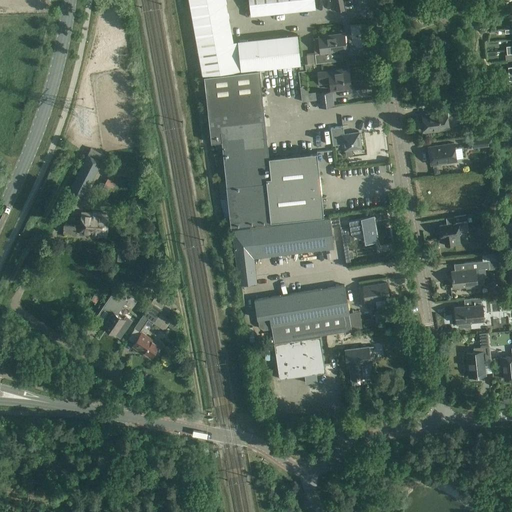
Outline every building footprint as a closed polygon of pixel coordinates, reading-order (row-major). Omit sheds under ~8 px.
[(225,0),(189,0),(192,17),(228,10),(225,0)] [(269,0),(249,0),(251,16),(271,14),(269,0)] [(314,0),(269,0),(271,14),(316,9),(314,0)] [(343,0),(334,0),(336,12),(345,10),(343,0)] [(228,10),(192,17),(196,36),(231,30),(228,10)] [(233,42),(231,30),(196,36),(204,75),(243,71),(240,41),(233,42)] [(319,37),(313,38),(316,63),(343,60),(342,51),(346,51),(344,33),(319,36),(319,37)] [(298,34),(258,39),(261,68),(301,64),(298,34)] [(258,39),(240,41),(243,71),(261,68),(258,39)] [(204,76),(207,101),(263,95),(260,70),(204,76)] [(319,80),(319,85),(330,83),(331,90),(351,87),(349,70),(324,74),(323,71),(318,72),(319,80)] [(353,85),(361,84),(360,77),(351,79),(353,85)] [(333,91),(317,93),(319,107),(335,106),(333,91)] [(207,101),(209,115),(209,118),(212,143),(222,142),(223,156),(226,180),(226,186),(228,198),(231,226),(271,222),(271,220),(323,215),(317,152),(270,157),(263,95),(207,101)] [(487,106),(486,99),(471,101),(471,108),(487,106)] [(466,101),(448,102),(450,112),(467,111),(466,101)] [(447,111),(423,115),(426,131),(450,128),(447,111)] [(343,126),(335,127),(331,128),(334,145),(344,144),(345,149),(353,148),(353,151),(361,150),(361,147),(362,147),(360,132),(344,134),(343,126)] [(491,134),(467,137),(469,148),(492,145),(491,134)] [(455,143),(429,146),(432,164),(457,161),(455,143)] [(91,148),(88,156),(101,163),(105,155),(91,148)] [(88,156),(83,164),(69,193),(82,199),(101,163),(88,156)] [(103,183),(92,203),(100,207),(111,187),(112,187),(115,182),(107,178),(105,183),(103,183)] [(82,213),(81,235),(105,236),(107,215),(82,213)] [(455,223),(440,226),(442,238),(444,238),(445,247),(455,245),(453,236),(460,235),(458,223),(468,221),(467,214),(454,216),(455,223)] [(374,215),(350,219),(352,231),(364,229),(366,242),(378,240),(374,215)] [(261,226),(257,226),(232,229),(239,285),(256,283),(253,258),(334,247),(332,228),(341,227),(339,216),(289,222),(289,221),(261,224),(261,226)] [(493,234),(489,216),(481,217),(485,235),(493,234)] [(64,225),(63,234),(76,235),(76,226),(64,225)] [(501,251),(501,241),(492,241),(493,252),(501,251)] [(120,248),(118,261),(134,263),(136,250),(120,248)] [(478,269),(485,268),(489,268),(489,270),(495,269),(494,267),(498,267),(497,260),(487,261),(483,261),(465,263),(465,270),(455,271),(452,271),(453,287),(466,286),(467,288),(477,287),(476,279),(479,279),(478,271),(478,269)] [(153,282),(144,277),(140,284),(149,289),(153,282)] [(387,282),(364,286),(366,301),(390,298),(387,282)] [(345,284),(255,299),(259,328),(263,331),(272,329),(274,341),(317,335),(361,329),(359,312),(350,313),(345,284)] [(498,285),(492,291),(497,295),(502,288),(498,285)] [(131,321),(126,317),(125,320),(117,315),(126,301),(113,293),(104,307),(113,312),(103,326),(109,330),(109,332),(113,334),(114,333),(115,334),(118,329),(124,333),(131,321)] [(151,302),(126,339),(134,344),(133,346),(151,358),(159,345),(145,336),(153,323),(158,326),(156,328),(159,329),(160,327),(165,331),(168,326),(176,331),(177,331),(179,329),(181,327),(179,326),(180,325),(172,318),(170,320),(160,313),(162,310),(162,309),(167,302),(165,301),(166,299),(157,294),(151,302)] [(469,306),(456,307),(457,323),(484,321),(482,297),(469,298),(469,306)] [(395,310),(376,312),(377,322),(396,319),(395,310)] [(320,335),(274,342),(279,378),(325,371),(320,335)] [(367,346),(346,349),(348,366),(350,366),(352,385),(363,383),(361,364),(369,363),(367,346)] [(474,352),(466,353),(469,376),(485,375),(484,361),(491,360),(490,346),(473,347),(474,352)] [(511,349),(511,356),(500,357),(500,363),(498,364),(499,371),(503,370),(504,379),(511,378),(511,349)]
